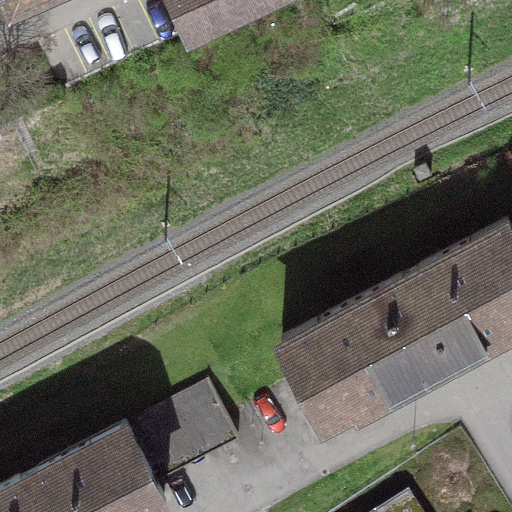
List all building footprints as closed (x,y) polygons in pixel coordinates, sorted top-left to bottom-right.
[(273,0),(167,0),(186,41),(273,0)] [(322,409),(511,310),(511,226),(507,216),(282,334),(322,409)] [(206,377),(126,419),(156,475),(237,433),(206,377)] [(0,511),(126,511),(164,492),(156,475),(126,419),(125,416),(0,480),(0,511)] [(420,511),(407,490),(372,511),(420,511)]
